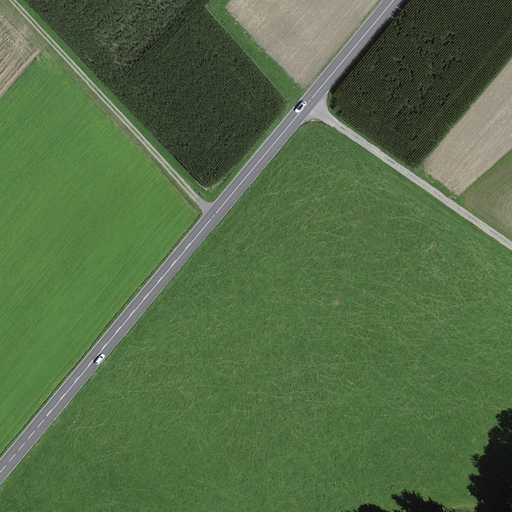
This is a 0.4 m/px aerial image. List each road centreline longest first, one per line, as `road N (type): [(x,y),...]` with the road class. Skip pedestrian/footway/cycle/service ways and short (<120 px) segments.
road 1 (secondary): [(399,0),(0,471)]
road 2 (track): [(309,104),(511,246)]
